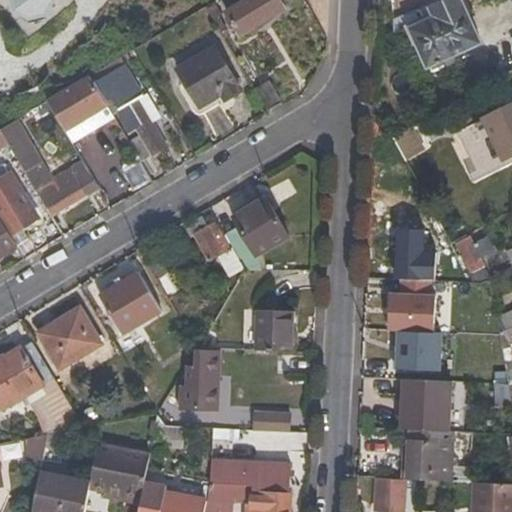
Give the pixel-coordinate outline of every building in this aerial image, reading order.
[(281,0),(247,0),(223,14),(216,2),(206,8),(222,37),(235,30),(240,38),(287,10),(281,0)] [(436,17),(421,25),(413,29),(429,66),(479,42),(460,0),(454,0),(432,11),(436,17)] [(393,21),(394,38),(413,29),(421,25),(414,11),(393,21)] [(221,105),(242,91),(216,48),(178,70),(185,83),(178,87),(194,115),(210,120),(225,111),(221,105)] [(144,95),(127,65),(96,84),(110,109),(142,163),(169,147),(153,122),(139,98),(144,95)] [(54,112),(67,134),(110,109),(96,84),(91,76),(48,102),(54,112)] [(255,90),(269,114),(285,106),(269,82),(255,90)] [(473,105),(491,95),(486,86),(468,97),(473,105)] [(162,117),(148,93),(144,95),(139,98),(153,122),(162,117)] [(34,110),(40,120),(54,112),(48,102),(34,110)] [(480,180),(511,164),(511,106),(457,134),(480,180)] [(10,145),(54,218),(100,190),(84,162),(55,180),(19,119),(1,130),(10,145)] [(393,138),(406,160),(425,149),(413,127),(393,138)] [(0,130),(0,150),(10,145),(1,130),(0,130)] [(43,221),(11,169),(0,176),(0,191),(24,232),(43,221)] [(0,191),(0,218),(13,239),(24,232),(0,191)] [(257,258),(290,238),(266,196),(233,215),(257,258)] [(237,286),(246,271),(211,212),(190,225),(217,270),(224,266),(237,286)] [(0,256),(17,246),(13,239),(0,218),(0,256)] [(425,230),(396,229),(394,278),(435,280),(436,253),(424,252),(425,230)] [(470,237),(455,246),(474,283),(479,283),(487,279),(489,278),(481,260),(494,253),(488,239),(474,245),(470,237)] [(178,289),(160,259),(148,265),(167,296),(178,289)] [(124,334),(162,312),(139,273),(101,295),(124,334)] [(60,369),(102,345),(81,309),(39,333),(60,369)] [(511,310),(495,318),(498,334),(511,327),(511,310)] [(256,311),(256,352),(295,353),(295,345),(295,332),(296,312),(256,311)] [(511,364),(508,346),(511,343),(511,327),(498,334),(509,384),(511,382),(511,364)] [(303,344),(303,332),(295,332),(295,345),(303,344)] [(83,430),(84,430),(32,340),(0,360),(0,403),(4,410),(26,396),(44,385),(50,396),(33,406),(50,436),(64,433),(69,432),(83,430)] [(219,412),(221,351),(198,350),(197,369),(188,369),(188,389),(181,388),(181,410),(219,412)] [(409,384),(375,384),(374,429),(409,430),(439,432),(440,408),(416,407),(416,415),(408,414),(409,384)] [(26,396),(33,406),(50,396),(44,385),(26,396)] [(180,412),(166,404),(158,417),(171,428),(180,412)] [(255,413),(255,432),(292,433),(292,414),(255,413)] [(252,421),(237,420),(236,430),(252,431),(252,421)] [(70,440),(84,438),(83,430),(69,432),(70,440)] [(452,432),(439,432),(409,430),(408,454),(408,461),(401,461),(400,480),(404,481),(452,482),(454,443),(451,443),(452,432)] [(61,450),(64,433),(50,436),(47,436),(46,448),(61,450)] [(152,453),(100,443),(92,481),(91,489),(103,492),(143,499),(152,453)] [(288,493),(290,464),(213,460),(212,481),(209,503),(235,504),(236,498),(251,499),(251,505),(247,505),(246,511),(291,511),(293,493),(288,493)] [(86,511),(91,489),(92,481),(42,471),(34,511),(86,511)] [(404,481),(400,480),(378,480),(376,511),(403,511),(404,481)] [(510,511),(511,484),(478,483),(476,511),(510,511)] [(102,499),(142,507),(143,499),(103,492),(102,499)] [(165,498),(163,511),(205,511),(207,505),(165,498)]
